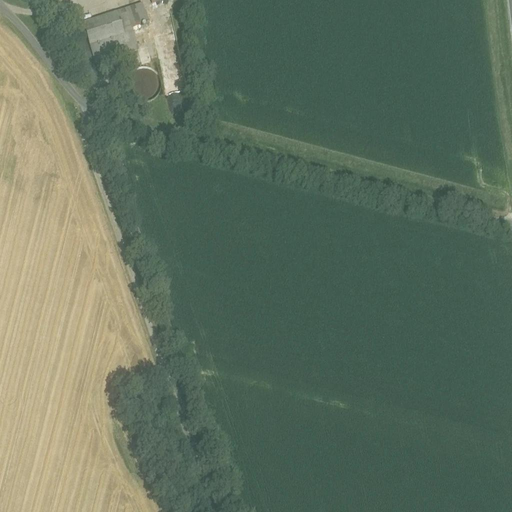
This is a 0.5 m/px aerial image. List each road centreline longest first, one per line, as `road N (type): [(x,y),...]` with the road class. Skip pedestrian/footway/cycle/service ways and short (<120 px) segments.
road 1 (unclassified): [(511,226),(87,109)]
road 2 (unclassified): [(87,109),(84,137),(214,511)]
road 3 (unclassified): [(87,109),(0,6)]
